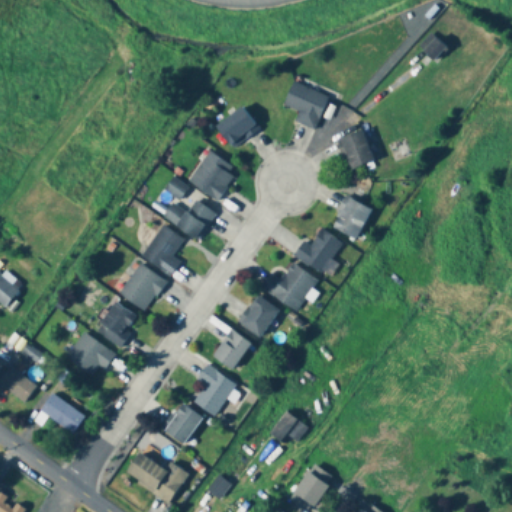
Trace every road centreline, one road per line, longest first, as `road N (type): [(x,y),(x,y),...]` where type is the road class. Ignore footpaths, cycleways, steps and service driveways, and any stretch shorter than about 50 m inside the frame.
road 1 (residential): [(75,485),(286,183)]
road 2 (residential): [(111,511),(0,432)]
